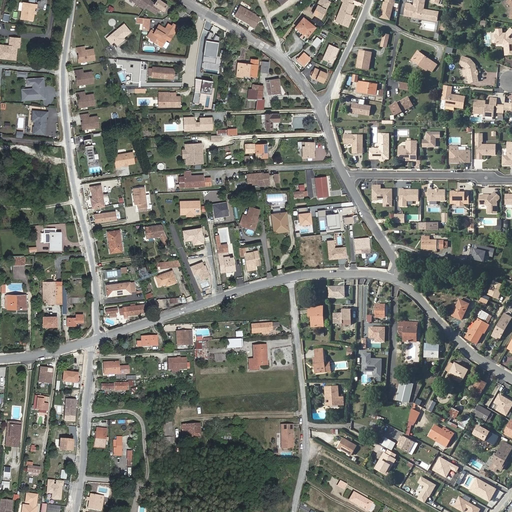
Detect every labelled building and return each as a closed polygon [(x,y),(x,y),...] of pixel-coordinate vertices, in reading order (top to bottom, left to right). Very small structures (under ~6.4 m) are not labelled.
[(132,0),(137,3),(138,2),(146,7),(147,5),(158,12),(162,5),(153,0),(132,0)] [(319,0),(317,4),(318,5),(319,6),(318,7),(313,13),(321,18),(331,1),(328,0),(319,0)] [(344,2),(338,17),(341,18),(340,23),(348,26),(351,18),(349,17),(350,15),(354,5),(351,4),(352,0),(341,0),(341,1),(344,2)] [(395,1),(391,0),(386,0),(386,3),(385,2),(381,17),(390,19),(393,5),(394,5),(395,1)] [(405,16),(417,18),(417,16),(419,15),(422,15),(423,15),(427,16),(427,20),(436,21),(438,11),(424,9),(425,1),(420,0),(415,0),(415,6),(414,7),(412,7),(412,6),(410,4),(407,3),(405,16)] [(43,4),(27,3),(25,20),(39,21),(40,14),(40,8),(42,8),(43,4)] [(235,16),(250,24),(249,25),(254,28),(259,18),(255,16),(255,15),(240,6),(235,16)] [(314,28),(303,19),(295,28),(307,37),(314,28)] [(148,36),(152,39),(153,38),(156,40),(155,42),(159,44),(163,39),(164,36),(166,37),(171,40),(179,27),(174,24),(169,25),(166,30),(160,26),(156,32),(153,30),(148,36)] [(125,26),(109,40),(113,45),(116,42),(119,46),(125,41),(124,39),(132,33),(125,26)] [(496,35),(495,37),(496,43),(498,44),(504,44),(505,45),(505,54),(511,53),(511,30),(510,28),(504,36),(502,34),(496,35)] [(320,36),(317,32),(313,37),(315,39),(312,44),(320,36)] [(316,47),(323,38),(320,36),(312,44),(316,47)] [(4,59),(14,60),(14,58),(15,57),(17,57),(18,48),(21,48),(22,39),(12,39),(11,44),(9,44),(8,53),(4,53),(4,59)] [(332,64),(339,49),(330,45),(323,59),(332,64)] [(213,65),(216,50),(209,49),(210,47),(205,46),(203,60),(207,60),(206,64),(213,65)] [(83,48),(75,49),(75,53),(76,53),(77,58),(76,58),(77,64),(93,61),(91,50),(83,51),(83,48)] [(360,51),(357,67),(369,69),(371,53),(360,51)] [(304,53),(298,60),(303,65),(312,55),(308,52),(306,55),(304,53)] [(419,64),(419,65),(426,71),(428,67),(432,62),(418,52),(413,59),(419,64)] [(475,78),(477,78),(477,75),(478,73),(477,70),(476,69),(475,65),(469,60),(461,57),(458,65),(463,67),(465,70),(468,83),(476,82),(475,78)] [(142,61),(117,58),(116,64),(123,65),(123,68),(126,69),(126,73),(132,74),(131,82),(139,83),(142,61)] [(238,68),(237,76),(242,77),(242,74),(256,76),(257,60),(251,59),(250,65),(243,64),(243,68),(238,68)] [(154,69),(153,75),(153,77),(175,79),(176,69),(154,67),(154,69)] [(324,83),(328,74),(315,68),(311,77),(312,78),(324,83)] [(74,81),(75,87),(91,84),(89,73),(81,75),(80,71),(73,72),(73,76),(74,76),(75,81),(74,81)] [(22,89),(23,99),(45,98),(45,89),(44,89),(43,78),(33,79),(33,84),(34,89),(22,89)] [(268,93),(279,91),(278,80),(266,81),(268,93)] [(357,91),(375,94),(377,85),(359,82),(357,91)] [(462,109),(464,97),(450,95),(451,87),(443,86),(440,108),(440,109),(443,109),(443,108),(444,106),(462,109)] [(247,99),(257,99),(257,95),(258,90),(252,90),(248,90),(247,99)] [(165,97),(164,107),(182,107),(182,97),(170,96),(170,92),(160,93),(160,96),(165,97)] [(203,94),(196,93),(195,99),(202,101),(203,94)] [(76,104),(77,110),(93,106),(91,96),(83,97),(82,94),(74,95),(75,99),(76,99),(78,104),(76,104)] [(413,106),(408,97),(390,107),(395,116),(413,106)] [(489,105),(485,104),(485,101),(474,101),(473,111),(471,110),(471,114),(484,115),(484,116),(495,117),(497,98),(490,98),(489,105)] [(353,103),(351,113),(369,116),(371,106),(364,105),(365,100),(359,99),(359,104),(353,103)] [(263,109),(264,100),(261,100),(256,100),(255,110),(263,109)] [(34,133),(45,134),(46,123),(44,123),(45,120),(46,120),(46,116),(48,117),(48,112),(33,111),(32,115),(35,116),(35,122),(34,127),(34,133)] [(278,114),(265,114),(265,129),(272,129),(272,122),(278,121),(278,114)] [(80,127),(81,132),(98,128),(95,118),(87,119),(86,116),(78,117),(79,121),(81,121),(82,126),(80,127)] [(192,117),(182,118),(182,126),(187,126),(187,131),(210,130),(210,118),(198,118),(198,122),(192,123),(192,117)] [(426,141),(422,141),(422,147),(430,147),(430,146),(439,146),(439,138),(443,138),(443,133),(426,133),(426,141)] [(378,149),(369,149),(369,159),(377,159),(377,158),(379,158),(379,159),(379,160),(381,162),(383,162),(384,160),(384,159),(384,155),(388,151),(388,134),(378,134),(378,143),(379,145),(379,147),(378,149)] [(476,159),(481,160),(481,155),(495,155),(495,145),(481,145),(481,142),(482,142),(482,134),(475,134),(475,145),(477,145),(476,159)] [(363,135),(344,135),(344,144),(353,144),(353,154),(363,154),(363,135)] [(308,142),(305,142),(305,147),(303,147),(303,157),(313,157),(313,147),(313,146),(313,143),(308,142)] [(416,142),(406,142),(406,150),(402,150),(398,150),(398,161),(404,161),(406,159),(408,159),(408,161),(416,161),(416,142)] [(511,142),(506,142),(506,155),(502,155),(502,164),(511,164),(511,165),(511,144),(511,142)] [(201,143),(185,144),(185,150),(187,151),(187,155),(185,157),(186,164),(202,163),(202,152),(200,152),(199,149),(201,149),(201,143)] [(266,157),(266,144),(245,145),(245,152),(255,152),(255,157),(266,157)] [(94,161),(92,146),(84,147),(85,153),(85,157),(86,163),(94,161)] [(449,147),(449,163),(469,163),(469,155),(469,151),(465,151),(458,151),(458,147),(449,147)] [(123,165),(126,164),(132,163),(131,153),(113,155),(115,168),(119,167),(119,165),(123,165)] [(268,173),(263,174),(263,175),(258,175),(258,173),(247,174),(248,182),(252,182),(253,184),(259,183),(264,183),(264,185),(269,185),(268,173)] [(185,187),(210,185),(209,178),(203,178),(203,176),(192,176),(184,177),(176,177),(177,187),(185,187)] [(315,179),(317,196),(327,195),(325,178),(315,179)] [(304,184),(299,184),(299,191),(294,191),(293,197),(307,197),(307,190),(304,190),(304,184)] [(380,185),(372,185),(372,190),(373,190),(373,196),(377,203),(383,203),(383,211),(391,211),(391,189),(380,189),(380,185)] [(90,188),(92,199),(92,202),(91,203),(92,209),(103,207),(99,186),(90,188)] [(134,194),(135,203),(137,203),(137,208),(146,206),(143,186),(133,187),(134,194)] [(418,201),(418,190),(403,190),(403,189),(399,189),(399,207),(406,207),(406,201),(418,201)] [(431,190),(427,190),(427,201),(445,201),(445,190),(431,191),(431,190)] [(468,192),(450,192),(450,201),(457,201),(457,204),(457,206),(463,206),(463,204),(468,204),(468,192)] [(485,195),(479,195),(479,205),(485,205),(487,207),(487,214),(497,214),(497,203),(495,202),(499,199),(499,197),(494,192),(491,195),(490,196),(488,195),(485,195)] [(199,201),(180,201),(180,211),(186,211),(186,215),(186,217),(193,216),(193,214),(199,214),(199,201)] [(212,206),(213,214),(215,214),(217,216),(218,217),(228,215),(226,203),(219,204),(219,205),(212,206)] [(259,210),(250,207),(247,216),(243,215),(240,224),(244,225),(244,224),(254,227),(259,210)] [(116,211),(93,214),(95,224),(117,221),(116,211)] [(331,212),(317,214),(318,222),(333,220),(331,212)] [(274,231),(287,229),(285,213),(272,215),(274,231)] [(394,214),(394,222),(402,222),(402,214),(394,214)] [(147,239),(160,237),(164,246),(168,244),(161,226),(146,227),(147,239)] [(193,244),(202,243),(200,228),(183,231),(184,240),(192,239),(193,244)] [(59,243),(59,233),(55,233),(54,230),(44,229),(44,232),(45,232),(45,242),(50,242),(50,250),(61,249),(61,243),(59,243)] [(121,251),(119,231),(108,232),(110,253),(121,251)] [(370,251),(369,248),(369,241),(360,242),(359,238),(354,239),(355,252),(361,252),(370,251)] [(423,249),(436,249),(436,248),(443,248),(443,240),(423,240),(423,249)] [(337,251),(341,250),(340,242),(319,244),(320,256),(337,255),(337,251)] [(471,251),(470,258),(484,261),(486,254),(489,255),(491,248),(476,245),(475,249),(473,248),(472,251),(471,251)] [(255,265),(260,264),(257,250),(245,253),(244,247),(239,248),(240,257),(244,256),(246,267),(254,265),(254,264),(255,263),(255,265)] [(229,259),(229,257),(228,252),(218,254),(221,272),(227,271),(226,270),(230,269),(230,271),(235,270),(234,258),(229,259)] [(24,256),(12,257),(13,265),(24,264),(24,256)] [(160,267),(182,264),(179,258),(159,261),(160,267)] [(205,261),(191,267),(194,276),(198,275),(200,282),(211,277),(205,261)] [(158,286),(165,284),(168,283),(168,285),(175,282),(171,271),(155,277),(158,286)] [(43,303),(55,303),(55,293),(48,294),(48,282),(43,283),(43,303)] [(106,285),(107,296),(131,293),(130,283),(106,285)] [(7,309),(22,309),(22,295),(7,296),(7,309)] [(462,320),(469,304),(468,304),(470,300),(465,298),(463,301),(460,300),(452,315),(462,320)] [(154,300),(147,301),(146,301),(146,305),(135,306),(135,304),(131,304),(131,306),(123,307),(123,308),(119,309),(120,314),(124,314),(124,317),(128,317),(128,315),(139,314),(139,313),(147,312),(147,308),(155,307),(154,300)] [(385,317),(385,305),(376,305),(376,317),(385,317)] [(323,326),(323,307),(309,307),(309,316),(311,316),(312,327),(323,326)] [(343,313),(334,313),(334,324),(343,324),(343,320),(351,320),(350,309),(343,309),(343,313)] [(76,322),(83,322),(83,314),(76,314),(76,318),(67,318),(67,325),(76,325),(76,322)] [(510,320),(503,316),(491,338),(496,340),(496,339),(497,338),(500,339),(510,320)] [(43,326),(56,326),(56,317),(43,317),(43,326)] [(471,329),(467,338),(477,344),(483,332),(482,332),(487,324),(479,319),(477,324),(475,323),(471,329)] [(404,328),(404,341),(416,342),(417,325),(404,324),(404,322),(399,322),(399,328),(404,328)] [(252,326),(253,335),(270,333),(270,332),(277,332),(277,330),(280,330),(280,324),(252,326)] [(187,346),(187,331),(176,331),(177,346),(187,346)] [(138,346),(157,346),(157,336),(141,337),(141,341),(138,342),(138,346)] [(233,340),(233,348),(242,347),(241,340),(233,340)] [(425,344),(424,357),(438,357),(439,345),(425,344)] [(253,346),(254,360),(254,361),(249,361),(250,369),(259,369),(259,365),(267,365),(267,360),(265,360),(265,350),(267,350),(266,345),(253,346)] [(314,364),(315,371),(324,371),(323,351),(314,352),(315,356),(312,356),(313,364),(314,364)] [(370,359),(370,354),(363,354),(362,371),(373,371),(373,377),(380,377),(381,360),(370,359)] [(187,358),(167,359),(168,369),(187,368),(187,358)] [(109,376),(115,376),(115,374),(128,373),(128,366),(119,366),(118,362),(104,363),(105,374),(109,374),(109,376)] [(450,373),(454,364),(450,362),(445,371),(450,373)] [(467,370),(455,363),(454,364),(450,373),(462,380),(467,370)] [(51,384),(53,368),(41,367),(39,382),(51,384)] [(63,381),(77,383),(78,373),(64,372),(63,381)] [(475,382),(471,390),(480,395),(486,383),(475,376),(472,381),(475,382)] [(410,403),(413,404),(413,403),(415,399),(418,393),(422,385),(419,384),(419,382),(418,385),(415,384),(416,381),(412,381),(412,384),(407,383),(408,380),(401,378),(401,382),(401,384),(398,383),(399,382),(396,381),(396,382),(395,392),(394,399),(393,401),(410,403)] [(325,402),(325,405),(342,404),(341,396),(337,396),(336,386),(324,387),(325,400),(324,401),(324,402),(325,402)] [(511,405),(511,402),(499,395),(495,403),(509,411),(511,405)] [(47,410),(48,401),(45,401),(45,397),(36,396),(34,408),(47,410)] [(73,421),(75,403),(65,402),(64,420),(73,421)] [(419,413),(422,407),(416,405),(414,410),(419,413)] [(493,414),(481,407),(476,415),(489,422),(493,414)] [(410,416),(409,421),(415,422),(419,413),(414,410),(412,409),(410,416)] [(454,414),(450,412),(448,415),(445,420),(450,422),(454,414)] [(465,415),(458,426),(464,429),(470,418),(465,415)] [(13,425),(22,426),(22,423),(9,421),(7,437),(11,437),(13,425)] [(192,433),(200,432),(199,424),(182,425),(183,436),(192,435),(192,433)] [(19,447),(22,426),(13,425),(11,437),(7,437),(6,446),(19,447)] [(293,425),(281,425),(281,448),(292,448),(293,425)] [(105,440),(105,437),(106,429),(97,428),(95,446),(104,447),(105,440)] [(446,446),(454,434),(444,428),(437,440),(446,446)] [(486,437),(495,441),(497,436),(489,432),(486,437)] [(398,447),(402,449),(405,444),(408,438),(403,436),(402,437),(401,436),(398,441),(400,442),(398,447)] [(395,443),(385,438),(382,444),(391,450),(395,443)] [(417,444),(414,442),(408,438),(405,444),(402,449),(408,453),(412,454),(417,444)] [(61,439),(60,450),(72,451),(73,440),(61,439)] [(356,446),(344,439),(338,448),(351,456),(356,446)] [(502,446),(489,468),(495,471),(497,468),(501,470),(505,463),(504,462),(510,450),(502,446)] [(391,468),(398,455),(392,452),(388,450),(386,454),(385,453),(383,459),(381,458),(375,469),(384,474),(389,467),(391,468)] [(459,467),(440,457),(433,470),(447,477),(451,469),(457,472),(459,467)] [(33,463),(27,462),(27,466),(29,467),(28,472),(39,474),(40,468),(32,467),(33,463)] [(436,486),(421,478),(418,483),(424,486),(417,499),(426,504),(436,486)] [(497,489),(477,478),(469,491),(490,502),(497,489)] [(63,480),(48,479),(47,493),(53,493),(52,499),(62,499),(63,480)] [(1,480),(0,489),(9,490),(9,481),(1,480)] [(347,485),(341,481),(337,487),(344,490),(347,485)] [(353,492),(349,500),(368,510),(372,503),(353,492)] [(36,511),(38,494),(26,493),(25,504),(22,503),(21,511),(36,511)] [(91,493),(88,508),(97,510),(100,495),(91,493)] [(479,511),(481,509),(460,497),(454,507),(462,511),(479,511)] [(1,500),(0,508),(0,511),(9,511),(10,510),(11,510),(12,501),(1,500)]
